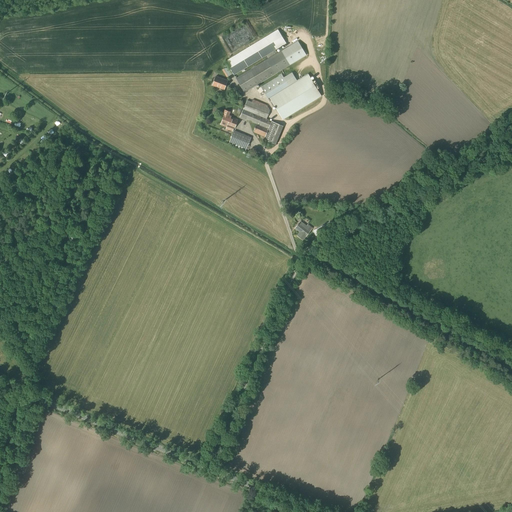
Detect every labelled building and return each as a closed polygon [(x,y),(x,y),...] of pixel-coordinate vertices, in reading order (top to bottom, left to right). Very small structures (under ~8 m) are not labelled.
[(234,76),(286,44),(278,29),(225,61),(234,76)] [(244,93),(275,74),(290,65),(306,55),(298,41),(282,51),(236,79),(244,93)] [(297,81),(292,72),(283,77),(282,75),(261,87),(268,99),(269,97),(297,81)] [(283,120),(321,96),(308,74),(297,81),(269,97),(283,120)] [(215,76),(212,86),(215,87),(221,89),(224,91),(228,81),(215,76)] [(267,106),(252,100),(251,103),(247,101),(240,116),(249,119),(249,121),(257,124),(253,132),(265,137),(264,140),(275,145),(283,126),(266,119),(270,111),(267,106)] [(234,129),(238,120),(231,117),(231,116),(229,115),(230,112),(225,110),(223,114),(224,114),(220,125),(228,127),(227,129),(232,131),(233,128),(234,129)] [(236,133),(233,132),(231,138),(234,139),(232,143),(247,149),(251,137),(237,132),(236,133)] [(332,227),(330,221),(325,224),(324,224),(313,231),(316,236),(319,234),(319,233),(327,229),(327,230),(332,227)] [(302,225),(299,223),(298,224),(297,225),(298,225),(295,228),(300,232),(297,236),(303,240),(310,231),(312,228),(308,224),(306,226),(303,224),(302,225)]
